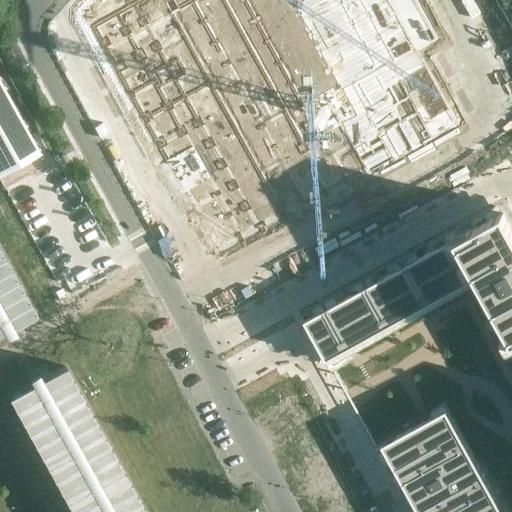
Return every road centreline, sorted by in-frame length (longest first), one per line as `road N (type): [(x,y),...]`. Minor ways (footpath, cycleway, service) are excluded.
road 1 (residential): [(511,182),(198,344)]
road 2 (residential): [(46,0),(32,30),(38,50),(175,302)]
road 3 (residential): [(221,387),(297,350),(385,511)]
road 4 (unknown): [(256,171),(197,86),(156,0)]
road 5 (residential): [(289,511),(221,387)]
